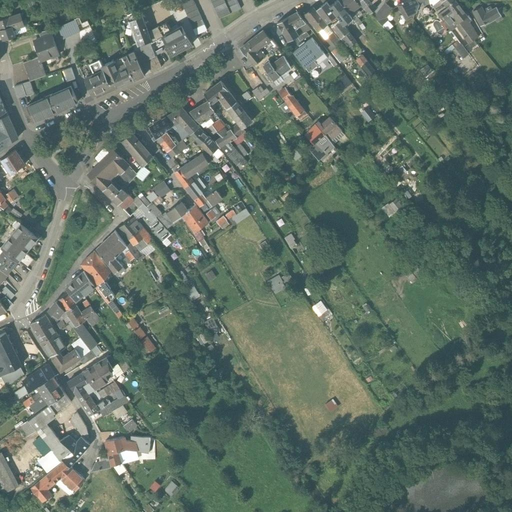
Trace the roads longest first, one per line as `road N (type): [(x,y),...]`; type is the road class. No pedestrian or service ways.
road 1 (residential): [(298,0),(100,119)]
road 2 (residential): [(17,309),(91,429),(89,473)]
road 3 (residential): [(17,309),(43,261),(60,192)]
